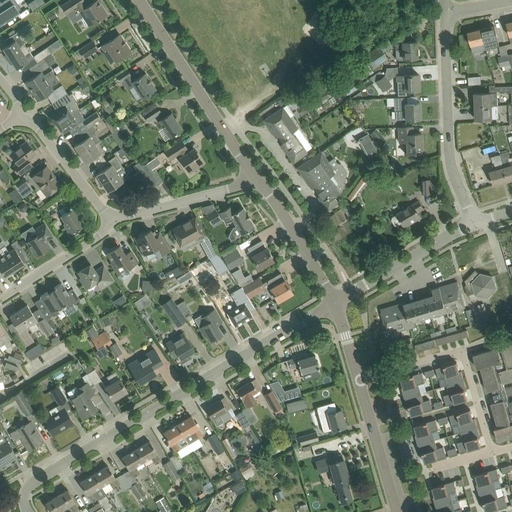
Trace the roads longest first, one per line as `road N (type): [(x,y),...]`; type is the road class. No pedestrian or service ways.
road 1 (residential): [(28,511),(29,484),(332,303)]
road 2 (residential): [(474,222),(449,148),(444,12)]
road 3 (tertiary): [(252,177),(139,0)]
road 4 (unclassified): [(332,303),(474,222)]
road 5 (residential): [(109,220),(252,177)]
road 6 (tertiary): [(332,303),(252,177)]
road 7 (residential): [(0,301),(104,232),(109,220)]
road 8 (residential): [(109,220),(38,127),(20,117)]
road 9 (tertiary): [(397,511),(357,380)]
